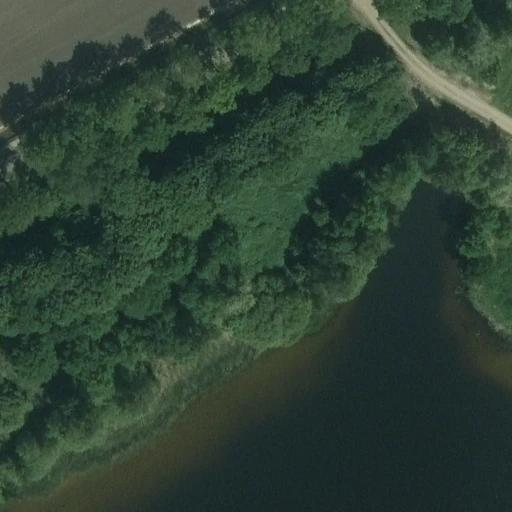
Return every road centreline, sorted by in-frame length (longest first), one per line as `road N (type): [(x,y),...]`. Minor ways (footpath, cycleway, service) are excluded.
road 1 (unclassified): [(0,174),(323,0)]
road 2 (residential): [(511,131),(406,59)]
